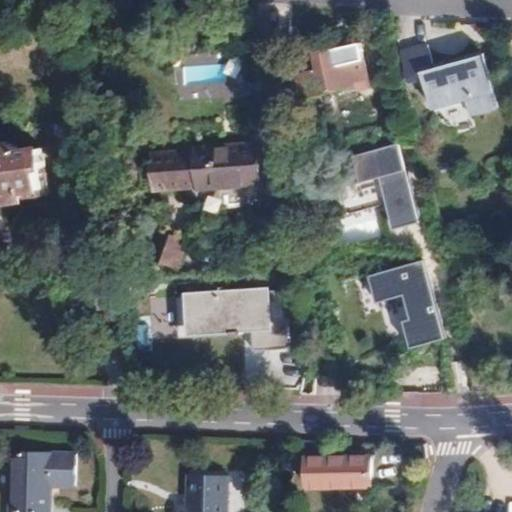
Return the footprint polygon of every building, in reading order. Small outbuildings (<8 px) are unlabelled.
[(425,72),(435,108),(468,99),(473,117),(500,109),(482,54),(454,62),(437,66),(431,44),(403,52),(411,76),(425,72)] [(333,91),(361,84),(358,72),(356,62),(336,66),(332,49),(318,52),(322,69),(297,75),(302,98),(333,91)] [(368,69),(358,72),(361,84),(371,82),(368,69)] [(74,117),(52,121),(56,140),(77,136),(74,117)] [(44,147),(23,151),(12,141),(0,143),(0,196),(1,202),(30,197),(28,190),(45,187),(42,167),(48,166),(44,147)] [(261,143),(198,149),(198,152),(155,153),(158,188),(202,185),(202,188),(226,186),(264,183),(261,143)] [(403,144),(327,160),(335,215),(382,200),(388,227),(423,220),(403,144)] [(142,254),(181,269),(191,240),(153,226),(142,254)] [(429,258),(369,272),(376,306),(407,299),(412,321),(406,322),(412,349),(447,341),(429,258)] [(271,287),(177,293),(180,337),(252,333),(253,348),(288,346),(286,318),(273,319),(271,287)] [(442,371),(442,387),(464,387),(464,371),(442,371)] [(313,395),(331,399),(336,380),(318,376),(313,395)] [(11,511),(52,511),(53,504),(53,485),(76,486),(77,452),(13,451),(11,511)] [(342,455),(307,456),(307,488),(374,487),(373,455),(342,455)] [(228,511),(230,477),(196,475),(195,505),(189,505),(180,505),(179,511),(228,511)]
